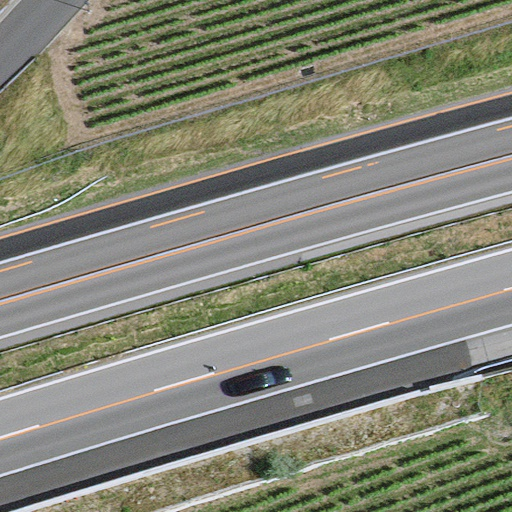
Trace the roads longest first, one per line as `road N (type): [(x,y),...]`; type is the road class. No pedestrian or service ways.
road 1 (motorway): [(0,440),(511,291)]
road 2 (motorway): [(511,152),(0,297)]
